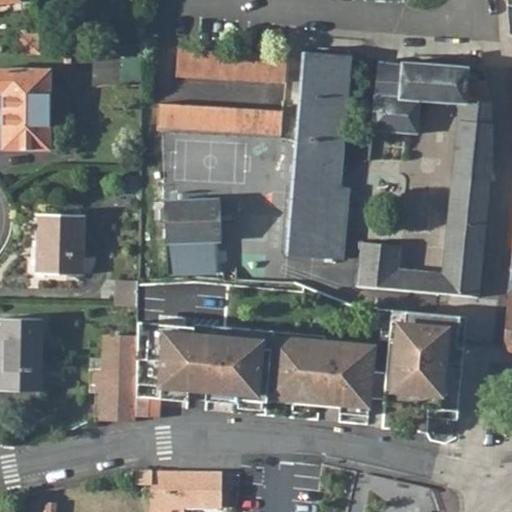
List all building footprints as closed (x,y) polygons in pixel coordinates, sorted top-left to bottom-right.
[(179,50),(178,75),(285,85),(287,60),(179,50)] [(294,173),(287,257),(342,261),(349,189),(339,188),(341,165),(346,100),(350,55),(304,51),(301,78),(294,173)] [(380,63),(374,130),(416,134),(420,101),(461,104),(465,104),(465,100),(489,102),(486,82),(467,82),(468,67),(402,61),(401,65),(394,64),(380,63)] [(0,68),(0,90),(1,90),(1,147),(47,147),(49,69),(0,68)] [(461,104),(454,178),(489,182),(491,166),(490,114),(489,102),(465,100),(465,104),(461,104)] [(161,102),(160,130),(162,130),(282,138),(285,113),(161,102)] [(363,243),(358,287),(470,296),(479,297),(489,182),(454,178),(444,275),(399,271),(401,247),(363,243)] [(216,199),(161,202),(161,207),(163,246),(168,245),(169,276),(218,274),(216,243),(218,242),(216,199)] [(36,215),(35,274),(81,275),(81,216),(36,215)] [(462,315),(392,309),(386,371),(384,399),(383,404),(458,410),(465,347),(458,346),(462,315)] [(468,315),(462,315),(458,346),(465,347),(467,322),(468,315)] [(1,342),(0,394),(40,395),(41,322),(2,321),(1,342)] [(136,398),(135,416),(159,418),(160,408),(161,399),(188,401),(188,399),(189,388),(207,389),(206,400),(239,403),(240,399),(340,408),(340,413),(368,416),(370,397),(373,370),(375,345),(325,341),(326,335),(224,326),(194,324),(194,326),(136,321),(136,339),(135,386),(136,398)] [(93,421),(114,421),(135,421),(135,416),(136,398),(135,386),(136,339),(117,339),(116,330),(105,330),(103,374),(89,374),(88,394),(94,394),(93,421)] [(386,371),(373,370),(370,397),(384,399),(386,371)] [(189,388),(188,399),(206,400),(207,389),(189,388)] [(137,470),(136,484),(151,485),(152,470),(137,470)] [(151,485),(149,511),(180,511),(181,508),(220,510),(221,474),(152,470),(151,485)]
